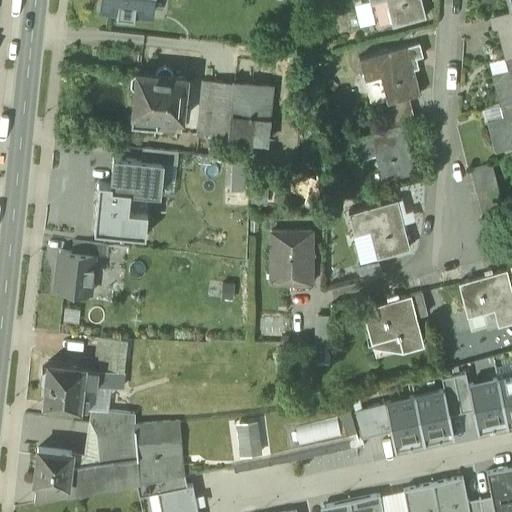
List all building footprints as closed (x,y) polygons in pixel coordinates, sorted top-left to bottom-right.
[(102,0),(101,8),(117,10),(116,16),(135,18),(135,12),(151,13),(152,0),(102,0)] [(385,0),(391,21),(424,12),(421,0),(385,0)] [(511,7),(508,9),(511,21),(496,24),(504,55),(511,52),(511,7)] [(508,9),(493,12),(496,24),(511,21),(508,9)] [(418,39),(406,42),(410,56),(422,52),(418,39)] [(406,42),(358,55),(364,76),(379,72),(386,99),(408,93),(419,90),(410,56),(406,42)] [(507,67),(491,71),(498,101),(511,97),(511,52),(504,55),(507,67)] [(153,73),(137,71),(136,72),(135,72),(131,75),(130,84),(134,88),(135,88),(131,125),(156,127),(157,116),(182,119),(186,76),(173,75),(172,71),(171,67),(168,65),(164,64),(160,64),(157,66),(154,69),(153,73)] [(379,72),(364,76),(371,103),(386,99),(379,72)] [(234,81),(202,78),(196,134),(228,137),(234,81)] [(272,85),(234,81),(228,137),(266,141),(272,85)] [(408,93),(386,99),(389,110),(410,105),(408,93)] [(502,113),(486,117),(493,148),(511,143),(511,97),(498,101),(502,113)] [(410,105),(389,110),(389,111),(392,122),(402,120),(401,119),(413,115),(410,105)] [(389,111),(379,114),(382,125),(392,122),(389,111)] [(382,125),(353,132),(359,154),(374,150),(381,176),(414,168),(402,120),(392,122),(382,125)] [(143,148),(142,161),(164,164),(177,165),(179,152),(143,148)] [(142,161),(115,158),(112,184),(111,188),(132,191),(160,194),(164,164),(142,161)] [(246,163),(232,163),(230,188),(244,188),(246,163)] [(491,163),(471,168),(474,180),(494,174),(491,163)] [(494,174),(474,180),(477,191),(497,185),(494,174)] [(100,183),(94,230),(145,236),(148,212),(130,209),(132,191),(111,188),(112,184),(100,183)] [(497,185),(477,191),(480,202),(500,197),(497,185)] [(395,197),(347,210),(353,231),(368,227),(375,254),(408,245),(395,197)] [(500,197),(480,202),(483,213),(503,208),(500,197)] [(503,208),(483,213),(485,224),(506,219),(503,208)] [(506,219),(485,224),(488,235),(509,230),(506,219)] [(368,227),(353,231),(360,258),(375,254),(368,227)] [(310,230),(270,230),(269,279),(289,279),(289,274),(309,274),(310,230)] [(74,241),(73,252),(94,254),(107,255),(108,244),(74,241)] [(55,290),(91,293),(94,254),(73,252),(58,251),(55,290)] [(379,261),(358,267),(360,278),(382,272),(379,261)] [(511,289),(506,266),(458,278),(467,312),(494,305),(497,320),(511,316),(511,289)] [(421,288),(411,291),(416,311),(427,309),(421,288)] [(411,291),(362,303),(371,337),(398,330),(402,345),(423,339),(416,311),(411,291)] [(325,337),(324,310),(312,310),(314,338),(325,337)] [(127,339),(97,336),(93,366),(111,369),(124,370),(127,339)] [(83,365),(47,361),(46,363),(40,367),(39,376),(44,381),(42,401),(55,403),(54,408),(66,410),(67,404),(78,405),(79,399),(84,400),(84,394),(80,394),(81,381),(83,365)] [(93,366),(83,365),(81,381),(109,384),(111,369),(93,366)] [(124,370),(111,369),(109,384),(122,387),(124,370)] [(454,376),(461,412),(473,409),(469,386),(466,373),(454,376)] [(444,390),(449,414),(461,412),(454,376),(442,378),(444,390)] [(508,427),(511,425),(511,377),(499,380),(508,427)] [(478,433),(508,427),(499,380),(469,386),(473,409),(478,433)] [(424,443),(454,437),(449,414),(444,390),(414,396),(424,443)] [(394,449),(424,443),(414,396),(385,402),(390,430),(394,449)] [(354,409),(360,436),(390,430),(385,402),(354,409)] [(132,410),(106,406),(106,409),(91,407),(90,419),(95,430),(109,428),(133,426),(132,420),(133,420),(132,410)] [(294,422),(299,439),(340,428),(336,411),(294,422)] [(137,454),(120,457),(121,463),(114,464),(116,476),(114,476),(115,484),(137,480),(183,470),(179,416),(133,420),(132,420),(133,426),(134,426),(137,454)] [(259,446),(256,419),(237,421),(240,448),(259,446)] [(133,426),(109,428),(112,456),(113,456),(113,458),(120,457),(137,454),(134,426),(133,426)] [(109,428),(95,430),(98,458),(112,456),(109,428)] [(71,449),(36,445),(32,478),(36,478),(67,482),(69,462),(71,449)] [(98,458),(69,462),(67,482),(73,483),(114,476),(116,476),(114,464),(113,458),(113,456),(112,456),(98,458)] [(494,511),(511,511),(511,464),(486,469),(491,493),(494,511)] [(159,488),(187,483),(184,471),(137,480),(140,492),(159,488)] [(438,511),(470,511),(463,475),(433,481),(438,511)] [(114,476),(73,483),(67,482),(66,491),(66,493),(115,484),(114,476)] [(67,482),(36,478),(34,498),(66,491),(67,482)] [(408,511),(438,511),(433,481),(403,487),(408,510),(408,511)] [(163,511),(198,511),(193,482),(187,483),(159,488),(163,511)] [(383,511),(379,490),(321,503),(322,511),(383,511)] [(494,511),(491,493),(479,495),(482,511),(494,511)] [(470,511),(482,511),(479,495),(467,498),(470,511)]
